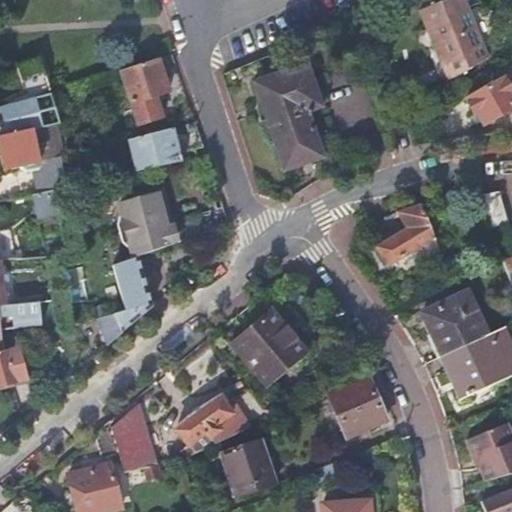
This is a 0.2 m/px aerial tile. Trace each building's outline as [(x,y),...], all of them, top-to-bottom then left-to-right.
[(432,25),(435,32),(446,58),(440,61),(441,62),(448,79),(456,75),(487,57),(470,16),(463,0),(440,0),(419,9),(427,28),(432,25)] [(446,58),(435,32),(432,25),(427,28),(429,34),(440,61),(446,58)] [(166,91),(156,59),(119,71),(136,125),(159,118),(153,96),(166,91)] [(320,105),(305,62),(253,82),(284,168),(322,155),(308,114),(311,113),(310,109),(320,105)] [(50,93),(44,74),(23,81),(28,99),(50,93)] [(511,108),(511,77),(508,80),(505,76),(466,97),(475,113),(477,111),(484,123),(511,108)] [(28,99),(14,103),(17,115),(19,123),(31,120),(33,129),(31,130),(38,162),(43,160),(60,157),(66,156),(69,156),(54,106),(50,93),(28,99)] [(14,103),(0,106),(0,159),(3,171),(38,162),(31,130),(33,129),(31,120),(19,123),(17,115),(14,103)] [(204,147),(196,123),(163,131),(142,137),(129,140),(137,172),(183,163),(180,153),(204,147)] [(37,192),(58,188),(67,186),(63,172),(61,163),(60,157),(43,160),(43,163),(38,168),(33,169),(37,192)] [(165,226),(172,225),(162,187),(132,195),(134,201),(158,195),(165,226)] [(499,189),(474,194),(488,227),(508,219),(499,189)] [(137,256),(199,235),(195,219),(172,225),(165,226),(158,195),(134,201),(119,205),(121,215),(119,216),(117,224),(121,242),(128,248),(130,248),(132,258),(137,256)] [(422,203),(397,211),(407,227),(393,236),(389,231),(374,240),(378,245),(376,246),(388,265),(434,236),(422,203)] [(107,344),(152,308),(137,256),(132,258),(111,266),(123,310),(96,317),(107,344)] [(511,256),(503,260),(511,282),(511,256)] [(7,262),(0,262),(0,293),(10,292),(7,262)] [(423,309),(442,354),(446,351),(487,334),(469,290),(423,309)] [(26,302),(0,304),(0,342),(1,342),(0,332),(41,326),(38,300),(26,302)] [(305,351),(284,326),(270,310),(231,343),(265,383),(300,355),(305,351)] [(511,364),(511,348),(503,327),(487,334),(446,351),(465,396),(485,387),(481,378),(511,364)] [(1,342),(0,342),(0,390),(28,383),(20,350),(4,355),(1,342)] [(511,376),(511,364),(481,378),(485,387),(511,376)] [(367,377),(329,394),(346,435),(385,419),(367,377)] [(179,447),(184,455),(248,426),(237,408),(232,411),(220,394),(201,405),(174,428),(186,442),(179,447)] [(107,420),(117,453),(123,472),(128,470),(148,465),(140,438),(134,436),(132,429),(136,424),(131,405),(107,420)] [(107,420),(95,430),(103,457),(117,453),(107,420)] [(485,480),(511,473),(511,472),(511,437),(506,422),(466,438),(473,456),(477,455),(481,465),(479,465),(485,480)] [(140,438),(136,424),(132,429),(134,436),(140,438)] [(262,441),(221,452),(232,497),(273,486),(262,441)] [(109,464),(66,474),(76,511),(103,511),(121,508),(109,464)] [(150,474),(148,465),(128,470),(130,479),(150,474)] [(511,511),(511,488),(511,489),(482,499),(486,511),(511,511)] [(369,511),(369,501),(323,504),(323,511),(369,511)]
